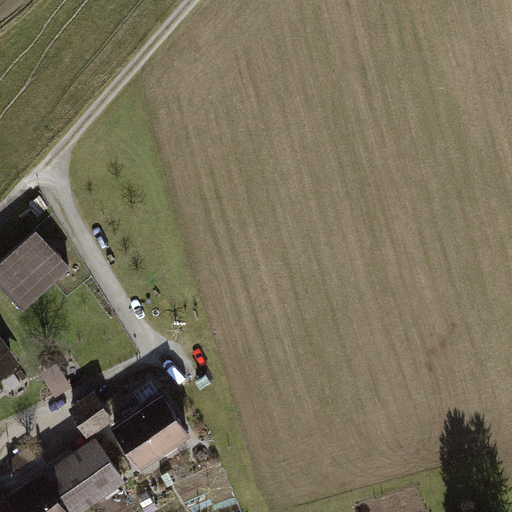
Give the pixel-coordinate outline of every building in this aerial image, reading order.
[(38,229),(0,262),(0,288),(21,312),(71,266),(38,229)] [(0,340),(0,369),(13,360),(0,340)] [(64,361),(47,371),(58,389),(75,379),(64,361)] [(100,388),(68,407),(84,433),(116,414),(100,388)] [(167,391),(115,424),(146,471),(197,438),(167,391)] [(97,438),(12,497),(22,511),(64,511),(71,507),(122,473),(97,438)] [(0,511),(22,511),(12,497),(6,501),(3,497),(0,499),(0,511)]
